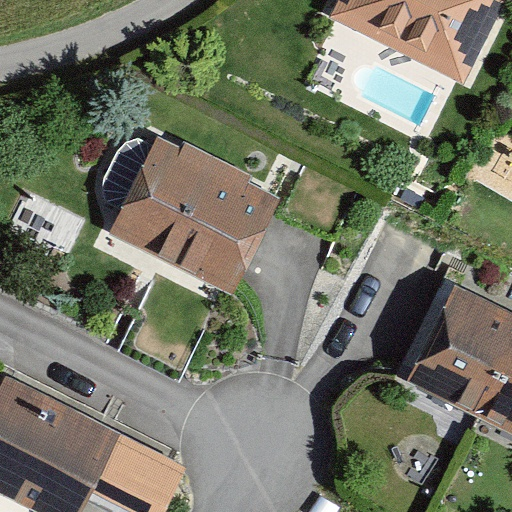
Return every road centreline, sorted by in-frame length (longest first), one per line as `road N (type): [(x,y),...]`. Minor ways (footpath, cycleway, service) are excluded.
road 1 (residential): [(0,316),(259,444),(223,511)]
road 2 (residential): [(0,71),(118,29),(165,0)]
